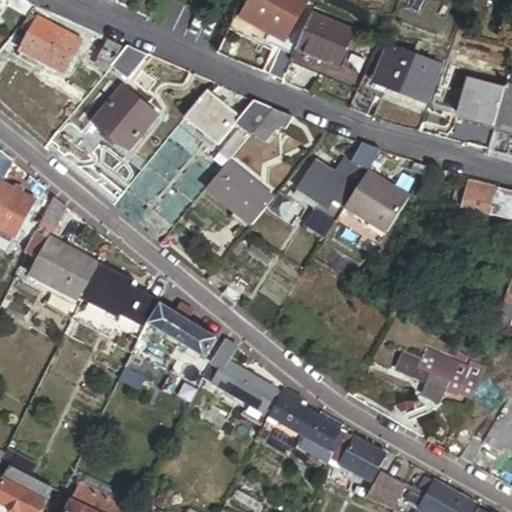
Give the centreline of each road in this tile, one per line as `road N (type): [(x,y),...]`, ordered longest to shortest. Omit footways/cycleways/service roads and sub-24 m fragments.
road 1 (residential): [(0,131),(333,401),(511,505)]
road 2 (residential): [(49,0),(242,85),(511,174)]
